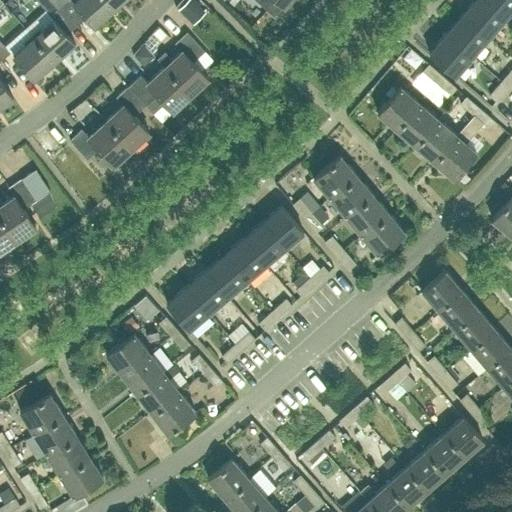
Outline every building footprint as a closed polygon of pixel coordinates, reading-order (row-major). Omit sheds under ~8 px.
[(37,0),(51,15),(60,7),(53,0),(37,0)] [(93,25),(113,7),(107,0),(73,0),(72,1),(93,25)] [(202,4),(197,0),(186,0),(178,8),(188,18),(202,4)] [(261,0),(260,2),(273,13),(281,4),(284,6),(289,0),(261,0)] [(487,36),(504,17),(484,0),(471,0),(461,13),(487,36)] [(511,0),(484,0),(504,17),(511,7),(511,0)] [(444,32),(471,55),(487,36),(461,13),(444,32)] [(39,25),(30,32),(54,60),(74,42),(53,18),(41,28),(39,25)] [(163,65),(189,94),(207,78),(192,61),(204,51),(186,31),(174,42),(181,49),(172,57),(165,50),(157,57),(164,65),(163,65)] [(54,60),(30,32),(22,40),(25,43),(12,54),(34,78),(54,60)] [(471,55),(444,32),(428,51),(455,74),(471,55)] [(0,41),(0,58),(0,59),(9,52),(0,41)] [(154,56),(144,45),(133,55),(143,66),(154,56)] [(230,55),(216,66),(224,77),(239,66),(230,55)] [(455,87),(428,63),(422,70),(436,82),(426,94),(437,103),(447,92),(450,94),(455,87)] [(127,85),(145,104),(157,93),(172,110),(189,94),(163,65),(146,81),(140,74),(127,85)] [(511,66),(501,80),(507,85),(511,79),(511,66)] [(0,105),(12,97),(0,80),(0,105)] [(14,88),(26,106),(37,98),(25,80),(14,88)] [(501,80),(489,94),(495,99),(507,85),(501,80)] [(376,111),(396,127),(419,101),(399,84),(376,111)] [(123,104),(105,120),(131,148),(148,132),(133,115),(145,104),(127,85),(116,96),(123,104)] [(460,102),(473,114),(479,107),(466,96),(460,102)] [(437,117),(419,101),(396,127),(414,143),(437,117)] [(479,107),(473,114),(456,133),(433,160),(453,176),(475,150),(465,141),(482,121),(485,124),(491,118),(479,107)] [(414,143),(433,160),(456,133),(437,117),(414,143)] [(113,164),(131,148),(105,120),(88,136),(80,127),(68,139),(86,158),(98,147),(113,164)] [(404,162),(416,179),(432,167),(421,150),(404,162)] [(329,195),(355,172),(339,153),(312,176),(329,195)] [(345,214),(371,191),(355,172),(329,195),(345,214)] [(0,216),(15,239),(35,226),(22,207),(35,198),(20,177),(7,186),(13,194),(1,202),(0,200),(0,216)] [(345,214),(361,233),(387,210),(371,191),(345,214)] [(491,217),(511,234),(511,232),(511,194),(511,193),(491,217)] [(292,204),(303,216),(311,210),(300,198),(292,204)] [(261,220),(284,246),(303,230),(280,203),(261,220)] [(323,225),(311,210),(303,216),(316,231),(323,225)] [(387,210),(361,233),(377,252),(404,230),(387,210)] [(0,249),(15,239),(0,216),(0,249)] [(242,236),(265,262),(284,246),(261,220),(242,236)] [(336,254),(343,248),(331,235),(324,240),(336,254)] [(223,252),(245,279),(265,262),(242,236),(223,252)] [(343,248),(336,254),(348,268),(355,262),(343,248)] [(226,295),(245,279),(223,252),(204,268),(226,295)] [(308,276),(315,283),(328,270),(322,264),(308,276)] [(185,285),(207,311),(226,295),(204,268),(185,285)] [(437,308),(461,288),(444,268),(421,288),(437,308)] [(308,276),(295,288),(301,295),(315,283),(308,276)] [(188,327),(207,311),(185,285),(166,301),(188,327)] [(477,307),(461,288),(437,308),(454,327),(477,307)] [(272,309),(278,316),(291,303),(285,297),(272,309)] [(454,327),(470,346),(494,326),(477,307),(454,327)] [(272,309),(258,321),(264,328),(278,316),(272,309)] [(169,334),(177,328),(165,315),(158,321),(169,334)] [(405,335),(412,329),(401,316),(394,322),(405,335)] [(494,326),(470,346),(486,365),(510,345),(494,326)] [(177,328),(169,334),(181,348),(189,342),(177,328)] [(424,342),(412,329),(405,335),(417,349),(424,342)] [(235,342),(241,349),(255,337),(249,330),(235,342)] [(105,352),(121,372),(149,351),(133,331),(105,352)] [(235,342),(221,354),(227,361),(241,349),(235,342)] [(486,365),(503,385),(511,376),(511,347),(510,345),(486,365)] [(121,372),(136,392),(164,371),(149,351),(121,372)] [(202,372),(210,366),(198,352),(191,359),(202,372)] [(425,361),(437,374),(444,367),(432,354),(425,361)] [(404,362),(391,373),(396,380),(410,368),(404,362)] [(222,380),(210,366),(202,372),(215,386),(222,380)] [(457,382),(444,367),(437,374),(450,388),(457,382)] [(164,371),(136,392),(151,411),(179,390),(164,371)] [(383,392),(396,380),(391,373),(377,385),(383,392)] [(511,376),(503,385),(511,395),(511,376)] [(39,395),(30,381),(15,391),(24,405),(39,395)] [(195,410),(179,390),(151,411),(167,431),(195,410)] [(19,409),(33,431),(62,412),(49,391),(19,409)] [(459,399),(470,411),(477,406),(466,393),(459,399)] [(366,395),(353,407),(358,413),(372,401),(366,395)] [(477,406),(470,411),(483,426),(490,420),(477,406)] [(358,413),(353,407),(339,419),(345,425),(358,413)] [(46,452),(75,433),(62,412),(33,431),(46,452)] [(442,431),(463,455),(482,438),(462,414),(442,431)] [(328,428),(315,440),(321,447),(334,435),(328,428)] [(0,444),(3,449),(10,445),(1,430),(0,430),(0,444)] [(442,431),(423,448),(444,471),(463,455),(442,431)] [(75,433),(46,452),(59,473),(89,454),(75,433)] [(272,455),(278,449),(266,435),(259,441),(272,455)] [(321,447),(315,440),(301,452),(307,459),(321,447)] [(10,445),(3,449),(13,466),(20,461),(10,445)] [(425,488),(444,471),(423,448),(404,465),(425,488)] [(278,449),(272,455),(283,468),(290,462),(278,449)] [(102,476),(89,454),(59,473),(73,494),(102,476)] [(207,476),(224,496),(248,475),(231,456),(207,476)] [(378,473),(406,505),(425,488),(404,465),(394,474),(386,465),(378,473)] [(29,491),(37,487),(27,472),(20,476),(29,491)] [(359,490),(378,511),(397,511),(406,505),(378,473),(377,473),(385,482),(374,492),(367,483),(359,490)] [(304,493),(311,487),(300,474),(292,480),(304,493)] [(224,496),(238,511),(244,511),(264,494),(248,475),(224,496)] [(47,502),(37,487),(29,491),(39,507),(47,502)] [(311,487),(304,493),(316,507),(323,500),(311,487)] [(378,511),(359,490),(359,491),(366,499),(350,511),(378,511)] [(244,511),(279,511),(264,494),(244,511)] [(0,505),(0,507),(2,511),(6,511),(19,504),(15,497),(0,505)]
